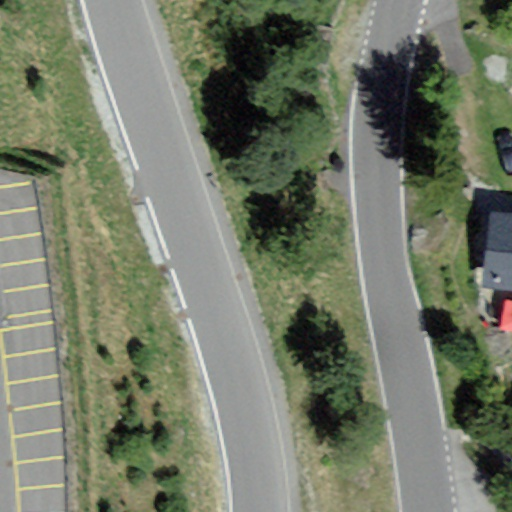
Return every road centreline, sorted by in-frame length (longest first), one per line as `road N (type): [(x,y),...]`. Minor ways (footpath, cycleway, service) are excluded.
road 1 (unclassified): [(112,0),(244,404),(260,511)]
road 2 (unclassified): [(427,511),(384,250),(378,152),(403,0)]
